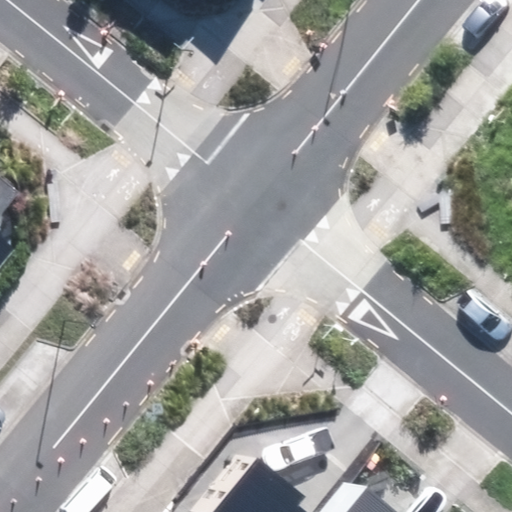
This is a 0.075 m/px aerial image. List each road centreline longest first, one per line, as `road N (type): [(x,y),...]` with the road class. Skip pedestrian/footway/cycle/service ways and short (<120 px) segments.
road 1 (tertiary): [(6,511),(256,202)]
road 2 (residential): [(511,415),(256,202)]
road 3 (residential): [(256,202),(10,0)]
road 4 (tertiary): [(256,202),(420,0)]
